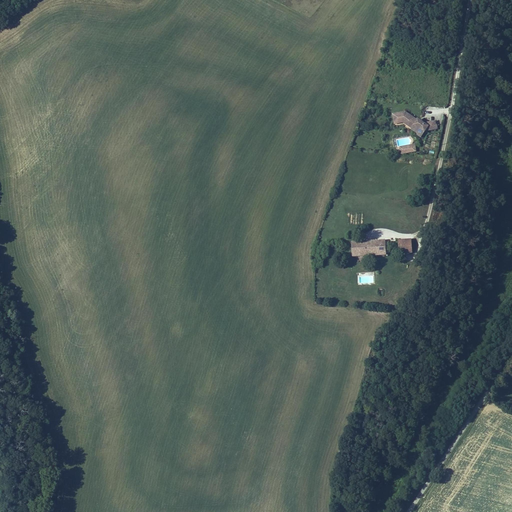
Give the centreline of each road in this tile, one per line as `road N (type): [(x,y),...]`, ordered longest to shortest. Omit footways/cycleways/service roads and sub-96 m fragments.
road 1 (unclassified): [(469,0),(436,182),(415,234)]
road 2 (tertiary): [(407,511),(511,357)]
